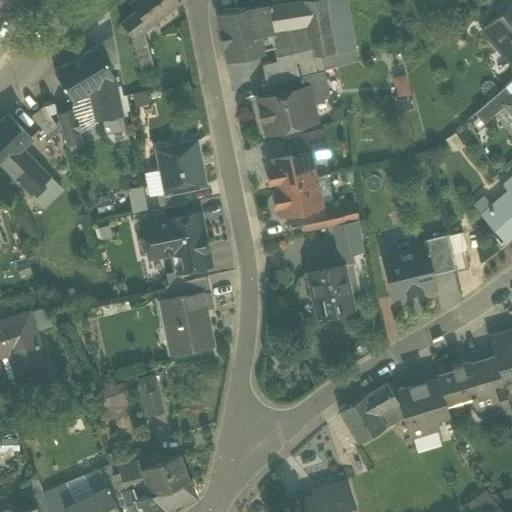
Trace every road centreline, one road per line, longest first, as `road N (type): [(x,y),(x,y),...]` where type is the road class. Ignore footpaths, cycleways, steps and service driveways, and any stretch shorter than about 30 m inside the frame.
road 1 (unclassified): [(197,0),(248,258),(250,335),(232,438)]
road 2 (unclassified): [(232,438),(270,432),(309,412),(511,283)]
road 3 (residential): [(0,94),(81,0)]
